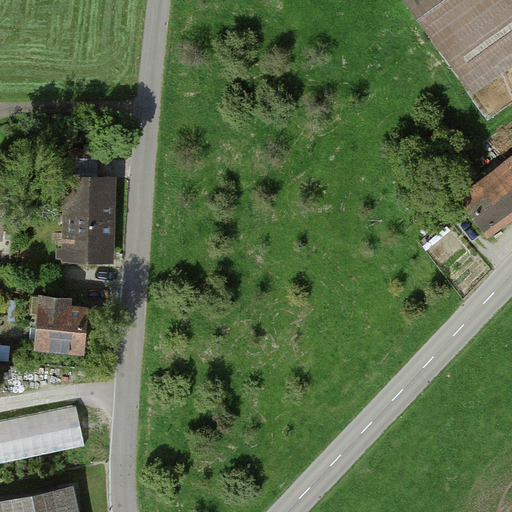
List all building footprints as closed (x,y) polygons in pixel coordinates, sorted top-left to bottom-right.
[(511,0),(410,0),(473,88),(511,60),(511,0)] [(511,165),(462,198),(486,234),(511,217),(511,165)] [(112,261),(116,178),(69,176),(65,259),(112,261)] [(0,236),(2,236),(8,180),(0,179),(0,236)] [(82,300),(46,296),(39,344),(89,350),(94,308),(81,306),(82,300)] [(0,422),(0,455),(16,455),(14,422),(0,422)] [(81,511),(77,488),(0,503),(0,511),(81,511)]
